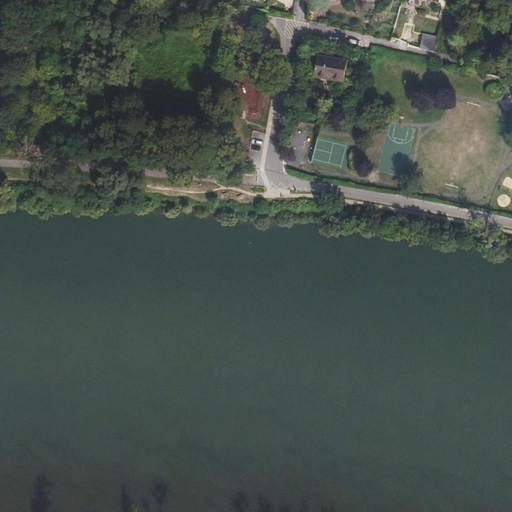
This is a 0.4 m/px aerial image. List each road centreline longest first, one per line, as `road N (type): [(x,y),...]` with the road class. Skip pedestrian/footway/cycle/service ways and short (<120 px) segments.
road 1 (residential): [(278,181),(511,225)]
road 2 (residential): [(297,24),(511,78)]
road 3 (residential): [(287,21),(294,47),(274,116),(278,181)]
